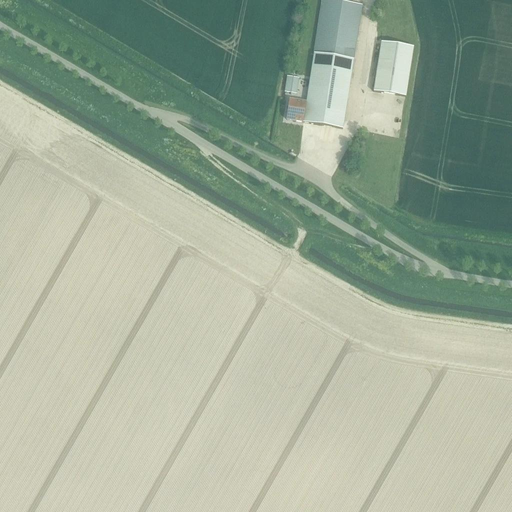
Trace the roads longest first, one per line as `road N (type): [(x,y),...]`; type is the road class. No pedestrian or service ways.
road 1 (unclassified): [(154,116),(191,122),(311,178),(439,272)]
road 2 (unclassified): [(154,116),(388,251),(439,272)]
road 3 (track): [(196,140),(302,234),(388,251)]
road 4 (unclassified): [(0,25),(154,116)]
